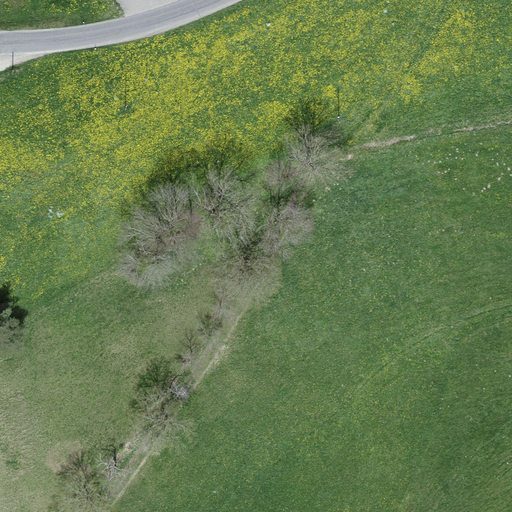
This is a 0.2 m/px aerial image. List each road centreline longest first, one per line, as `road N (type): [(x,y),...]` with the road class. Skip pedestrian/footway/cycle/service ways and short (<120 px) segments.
road 1 (track): [(447,0),(417,58),(319,168),(211,353),(101,511)]
road 2 (tertiary): [(217,0),(130,33),(0,45)]
